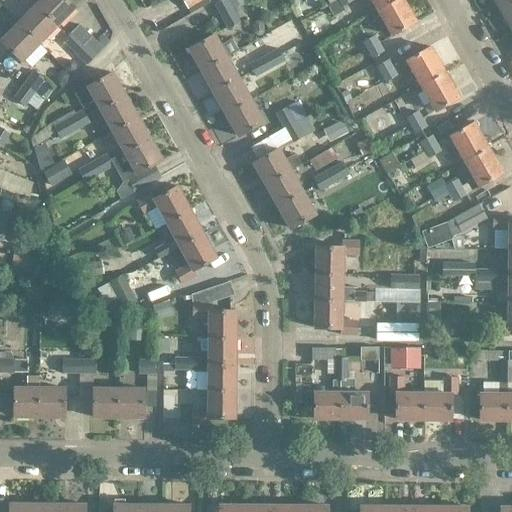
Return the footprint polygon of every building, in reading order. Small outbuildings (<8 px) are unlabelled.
[(74,8),(80,1),(79,0),(42,0),(36,6),(56,26),(74,8)] [(202,0),(182,0),(187,9),(202,0)] [(222,0),(213,5),(226,29),(239,22),(227,0),(222,0)] [(353,1),(352,0),(337,0),(327,6),(333,17),(343,11),(341,8),(353,1)] [(371,0),(378,12),(398,0),(371,0)] [(416,24),(401,0),(398,0),(378,12),(393,37),(416,24)] [(511,0),(493,0),(500,11),(511,4),(511,0)] [(511,4),(500,11),(511,32),(511,4)] [(18,24),(39,44),(56,26),(36,6),(18,24)] [(39,44),(18,24),(1,42),(21,62),(39,44)] [(84,43),(85,44),(91,38),(79,25),(72,32),(84,43)] [(74,53),(84,43),(72,32),(63,42),(74,53)] [(189,49),(201,72),(226,58),(238,51),(231,39),(219,46),(213,36),(189,49)] [(362,43),(371,59),(383,52),(374,36),(362,43)] [(86,65),(96,55),(85,44),(84,43),(74,53),(86,65)] [(421,88),(445,75),(430,49),(407,62),(421,88)] [(278,51),(265,58),(272,69),(284,62),(278,51)] [(238,80),(226,58),(201,72),(213,94),(238,80)] [(259,76),(272,69),(265,58),(253,65),(259,76)] [(397,76),(387,60),(376,67),(385,82),(397,76)] [(23,84),(35,93),(44,101),(53,90),(43,82),(44,80),(33,71),(23,84)] [(111,73),(88,87),(74,94),(87,116),(100,108),(100,109),(124,95),(111,73)] [(459,100),(445,75),(421,88),(436,113),(459,100)] [(250,102),(238,80),(213,94),(226,116),(250,102)] [(25,106),(35,93),(23,84),(13,97),(25,106)] [(136,117),(124,95),(100,109),(112,130),(136,117)] [(250,102),(226,116),(238,139),(263,125),(250,102)] [(300,104),(276,117),(283,130),(307,117),(300,104)] [(334,109),(318,117),(324,129),(340,121),(334,109)] [(83,111),(70,118),(77,129),(89,122),(83,111)] [(405,118),(415,134),(426,128),(417,112),(405,118)] [(136,117),(112,130),(125,152),(148,139),(136,117)] [(307,117),(283,130),(291,143),(314,130),(307,117)] [(77,129),(70,118),(58,125),(64,137),(77,129)] [(465,163),(488,150),(474,125),(450,138),(465,163)] [(0,146),(2,148),(10,134),(0,128),(0,146)] [(440,152),(431,136),(420,142),(429,158),(440,152)] [(148,139),(125,152),(110,160),(114,167),(123,182),(127,180),(134,192),(160,178),(153,165),(161,161),(148,139)] [(503,176),(488,150),(465,163),(479,189),(503,176)] [(253,164),(265,187),(290,173),(289,171),(301,165),(295,154),(283,161),(277,151),(253,164)] [(114,167),(110,160),(106,154),(94,161),(101,174),(114,167)] [(0,179),(20,187),(26,171),(0,161),(0,179)] [(94,161),(87,165),(81,168),(88,181),(101,174),(94,161)] [(62,180),(54,166),(43,172),(51,186),(62,180)] [(329,173),(335,184),(348,177),(342,166),(329,173)] [(302,195),(290,173),(265,187),(277,209),(302,195)] [(316,180),(323,191),(335,184),(329,173),(316,180)] [(465,195),(457,180),(445,186),(449,194),(442,198),(447,206),(465,195)] [(167,223),(189,211),(175,187),(154,199),(151,194),(137,202),(143,214),(158,206),(167,223)] [(314,218),(302,195),(277,209),(290,231),(314,218)] [(427,249),(452,240),(451,237),(460,232),(461,233),(487,220),(479,205),(446,222),(446,223),(421,232),(427,249)] [(202,235),(189,211),(167,223),(180,247),(202,235)] [(510,249),(511,248),(511,222),(510,222),(511,217),(494,217),(493,230),(510,231),(510,249)] [(202,235),(180,247),(189,265),(176,272),(182,284),(196,276),(194,271),(215,260),(202,235)] [(316,247),(315,274),(341,274),(342,256),(358,256),(359,243),(341,242),(341,248),(316,247)] [(158,259),(169,253),(164,243),(153,249),(158,259)] [(95,251),(74,253),(75,263),(96,261),(95,251)] [(40,258),(13,253),(9,270),(36,276),(40,258)] [(83,278),(104,274),(101,260),(80,264),(83,278)] [(437,274),(435,262),(418,265),(420,277),(437,274)] [(441,276),(474,276),(474,270),(474,264),(441,264),(441,276)] [(474,276),(474,283),(485,283),(485,270),(474,270),(474,276)] [(496,283),(496,277),(496,270),(485,270),(485,283),(490,283),(496,283)] [(109,282),(117,298),(130,291),(122,274),(108,281),(109,282)] [(341,274),(315,274),(315,302),(340,302),(341,301),(353,301),(353,292),(353,288),(341,287),(341,274)] [(413,276),(413,275),(396,275),(390,274),(390,289),(392,290),(392,302),(396,303),(419,303),(419,289),(418,289),(418,276),(413,276)] [(496,277),(496,283),(496,284),(509,285),(509,292),(496,292),(496,303),(509,303),(509,304),(511,303),(511,276),(510,277),(496,277)] [(209,310),(209,305),(209,303),(233,295),(229,282),(189,295),(192,305),(192,318),(209,318),(209,338),(234,338),(234,311),(209,310)] [(145,293),(148,305),(165,300),(162,289),(145,293)] [(366,302),(366,292),(353,292),(353,301),(366,302)] [(340,322),(340,302),(315,302),(314,330),(340,330),(339,336),(357,336),(357,323),(340,322)] [(419,303),(396,303),(395,324),(376,323),(376,341),(395,342),(419,341),(419,312),(419,303)] [(511,331),(511,303),(509,304),(509,323),(493,323),(493,336),(509,336),(509,331),(511,331)] [(440,321),(426,321),(426,339),(448,339),(449,321),(440,321)] [(164,326),(149,326),(149,343),(165,342),(164,326)] [(233,365),(234,338),(209,338),(209,356),(200,356),(200,360),(196,360),(196,365),(233,365)] [(0,372),(22,373),(22,359),(14,359),(14,350),(0,350),(0,372)] [(394,366),(407,366),(420,366),(420,351),(407,351),(395,351),(394,366)] [(174,364),(162,364),(162,372),(174,372),(174,371),(185,371),(185,358),(174,358),(174,364)] [(196,365),(196,360),(196,358),(185,358),(185,371),(196,371),(196,365)] [(345,358),(334,358),(334,370),(345,370),(345,358)] [(79,361),(62,361),(62,374),(79,374),(79,361)] [(79,374),(96,374),(96,361),(79,361),(79,374)] [(155,361),(138,361),(138,374),(154,374),(155,361)] [(500,361),(500,372),(511,373),(511,365),(511,361),(507,361),(500,361)] [(233,392),(233,365),(196,365),(196,371),(209,371),(208,392),(233,392)] [(340,381),(345,381),(345,370),(334,370),(334,381),(340,381)] [(511,373),(500,372),(499,383),(511,384),(511,373)] [(38,417),(38,389),(39,376),(26,376),(26,389),(13,389),(13,417),(38,417)] [(192,377),(155,379),(156,391),(192,390),(192,377)] [(394,419),(422,419),(421,395),(403,394),(403,378),(390,378),(390,395),(395,395),(394,419)] [(421,395),(422,419),(451,420),(451,395),(456,395),(457,379),(442,379),(442,395),(421,395)] [(313,418),(340,418),(340,381),(334,381),(332,381),(332,394),(313,394),(313,418)] [(340,381),(340,418),(366,418),(367,394),(351,394),(351,381),(345,381),(340,381)] [(64,390),(38,389),(38,417),(64,417),(64,390)] [(93,418),(118,418),(118,390),(93,390),(93,418)] [(143,390),(118,390),(118,418),(143,418),(143,390)] [(233,419),(233,392),(208,392),(208,411),(191,411),(191,425),(208,425),(208,419),(233,419)] [(506,420),(506,395),(479,395),(478,420),(506,420)]
